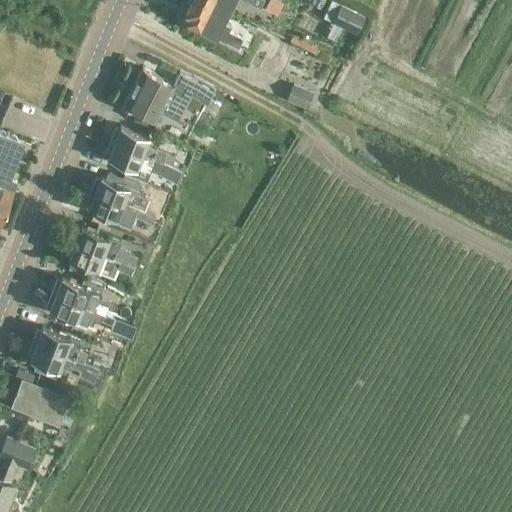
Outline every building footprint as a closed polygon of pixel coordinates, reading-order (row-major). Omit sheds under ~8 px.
[(222,23),(228,13),(202,0),(189,0),(187,5),(187,8),(185,12),(188,13),(184,21),(215,38),(215,37),(237,47),(241,39),(228,32),(230,27),(222,23)] [(204,0),(228,12),(234,0),(243,0),(259,8),(263,0),(204,0)] [(332,0),(330,0),(322,17),(331,21),(356,33),(364,15),(340,4),(332,0)] [(341,102),(430,141),(452,92),(363,53),(341,102)] [(142,67),(124,103),(157,119),(161,111),(177,119),(197,79),(179,69),(172,82),(142,67)] [(305,107),(312,92),(292,83),(286,99),(305,107)] [(211,98),(197,125),(280,166),(293,140),(211,98)] [(184,169),(188,159),(165,151),(166,149),(147,142),(150,136),(120,124),(113,140),(178,167),(184,169)] [(0,204),(7,207),(17,181),(5,176),(19,140),(0,132),(0,204)] [(138,164),(175,178),(178,167),(113,140),(106,156),(136,168),(138,164)] [(94,191),(144,209),(149,198),(137,193),(141,184),(107,171),(105,176),(100,174),(94,191)] [(144,210),(144,209),(94,191),(88,207),(118,218),(121,210),(151,222),(154,214),(144,210)] [(120,241),(81,225),(74,241),(132,263),(134,264),(137,255),(117,247),(120,241)] [(68,257),(96,268),(95,270),(111,276),(115,266),(130,272),(135,273),(138,266),(134,264),(132,263),(74,241),(68,257)] [(110,303),(106,302),(106,301),(98,298),(101,291),(91,287),(61,275),(55,291),(112,314),(125,319),(130,306),(111,300),(110,303)] [(91,316),(99,319),(109,322),(112,314),(55,291),(48,307),(78,318),(81,310),(91,314),(91,316)] [(80,341),(41,326),(35,342),(97,366),(100,358),(77,349),(80,341)] [(98,366),(97,366),(35,342),(29,357),(36,360),(33,368),(55,377),(61,362),(80,369),(78,374),(93,379),(98,366)] [(64,407),(68,397),(22,378),(11,405),(58,424),(60,418),(68,421),(73,410),(64,407)] [(15,498),(10,496),(16,481),(13,480),(18,466),(27,469),(35,446),(6,435),(0,450),(0,510),(4,511),(5,511),(13,511),(15,511),(18,504),(17,501),(15,498)]
